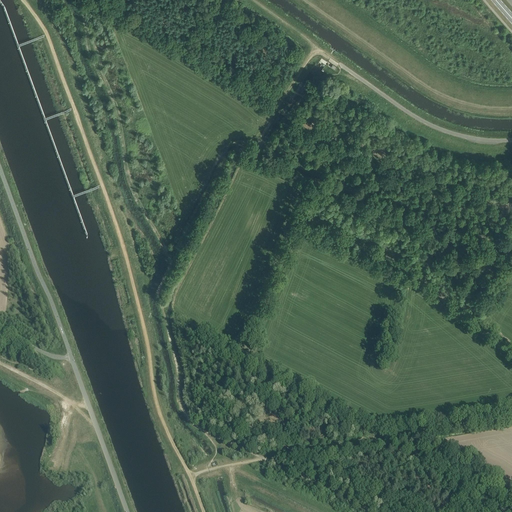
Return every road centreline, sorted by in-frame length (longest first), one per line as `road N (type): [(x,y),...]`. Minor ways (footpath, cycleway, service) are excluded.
road 1 (track): [(204,511),(152,389),(121,242),(46,35),(22,0)]
road 2 (track): [(315,48),(260,136),(217,152),(164,251)]
road 3 (track): [(511,355),(415,272),(298,215)]
road 4 (track): [(511,416),(291,450)]
road 5 (track): [(369,439),(368,427),(216,342)]
road 6 (track): [(245,357),(306,196)]
road 7 (unclassified): [(370,511),(216,435)]
road 8 (unclassified): [(70,356),(127,511)]
road 9 (track): [(387,437),(511,502)]
